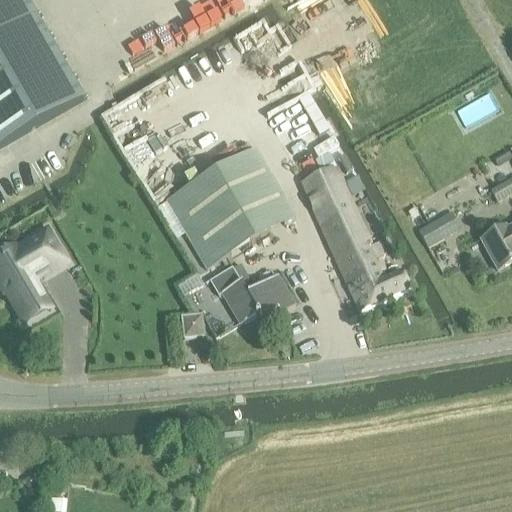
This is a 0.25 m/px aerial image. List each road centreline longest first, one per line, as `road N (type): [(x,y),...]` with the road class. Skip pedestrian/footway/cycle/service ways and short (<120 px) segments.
road 1 (tertiary): [(511,341),(24,399)]
road 2 (unknown): [(347,365),(276,148),(228,79)]
